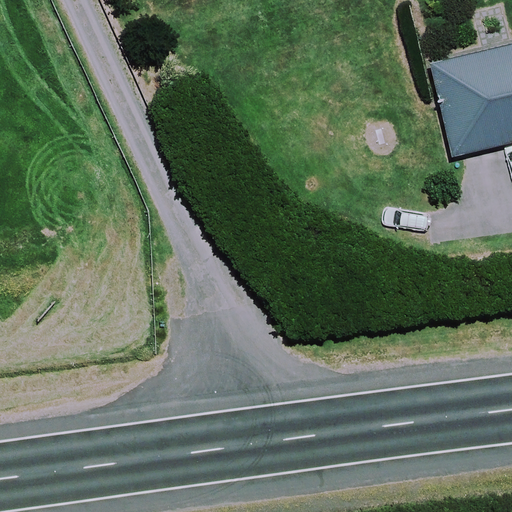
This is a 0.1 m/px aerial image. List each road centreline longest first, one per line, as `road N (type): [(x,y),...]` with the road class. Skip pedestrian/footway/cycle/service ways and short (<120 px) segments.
road 1 (primary): [(0,480),(511,411)]
road 2 (track): [(96,0),(228,338),(245,448)]
